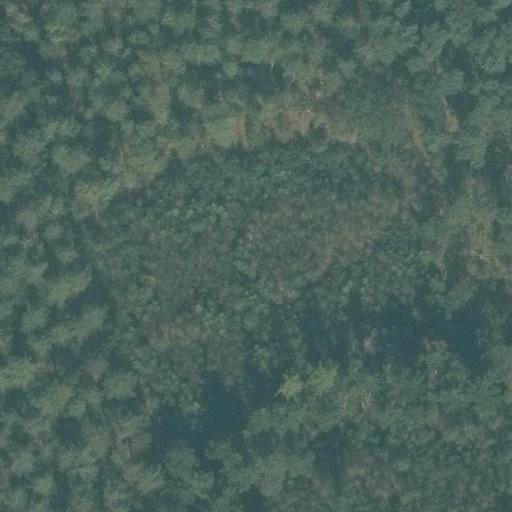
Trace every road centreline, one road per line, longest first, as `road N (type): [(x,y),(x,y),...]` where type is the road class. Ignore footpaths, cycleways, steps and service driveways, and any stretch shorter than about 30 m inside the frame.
road 1 (track): [(0,298),(86,265),(0,53)]
road 2 (track): [(86,265),(168,471)]
